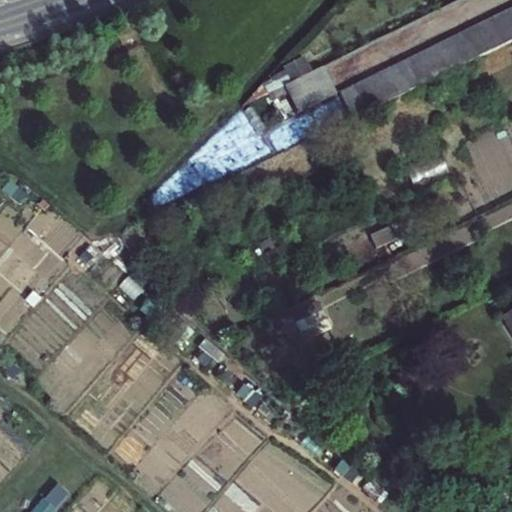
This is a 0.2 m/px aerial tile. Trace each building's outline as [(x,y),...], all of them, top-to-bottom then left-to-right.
[(337,127),(511,41),(511,9),(324,101),(337,127)] [(304,59),(284,68),(291,81),(311,71),(304,59)] [(287,116),(327,97),(321,85),(313,70),(311,71),(291,81),(274,89),(287,116)] [(27,194),(10,180),(2,189),(19,203),(27,194)] [(59,244),(57,229),(59,229),(57,211),(37,214),(40,246),(59,244)] [(163,313),(147,300),(139,310),(155,323),(163,313)] [(329,328),(316,301),(281,317),(294,345),(329,328)] [(511,308),(499,317),(511,338),(511,308)] [(259,397),(243,384),(236,394),(252,407),(259,397)] [(57,511),(46,502),(37,511),(57,511)]
